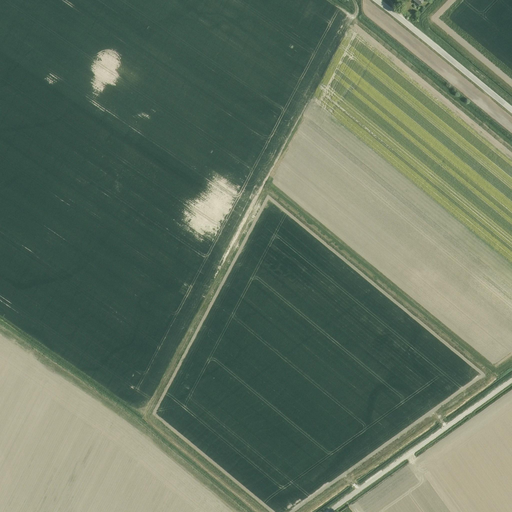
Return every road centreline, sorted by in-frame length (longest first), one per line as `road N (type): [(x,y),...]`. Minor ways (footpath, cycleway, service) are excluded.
road 1 (unclassified): [(326,511),(511,381)]
road 2 (unclassified): [(511,112),(376,0)]
